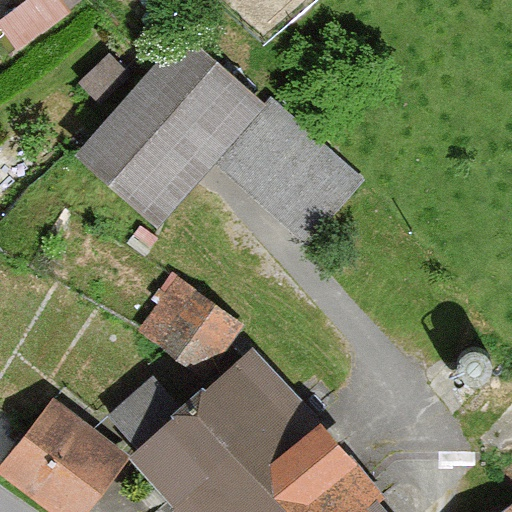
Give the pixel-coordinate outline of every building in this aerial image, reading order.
[(10,0),(11,0),(48,30),(72,0),(10,0)] [(166,23),(63,140),(145,212),(196,154),(252,94),(207,52),(166,23)] [(234,23),(207,52),(252,94),(196,154),(299,250),(374,170),(258,61),(266,53),(234,23)] [(222,313),(153,269),(118,324),(186,368),(222,313)] [(137,355),(75,408),(111,451),(164,511),(377,511),(236,348),(176,399),(137,355)] [(30,390),(0,429),(0,478),(44,511),(64,511),(111,451),(30,390)] [(511,511),(511,500),(507,496),(486,511),(511,511)]
